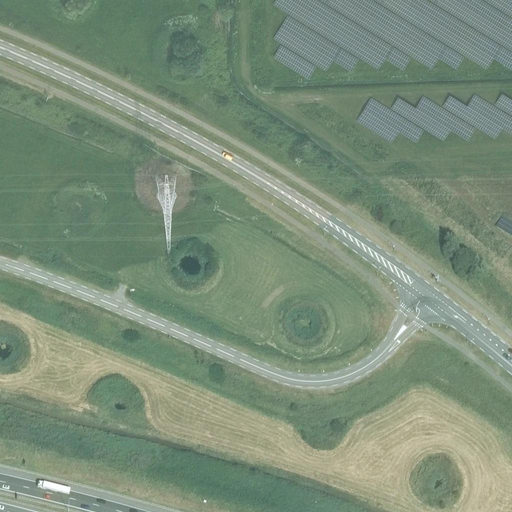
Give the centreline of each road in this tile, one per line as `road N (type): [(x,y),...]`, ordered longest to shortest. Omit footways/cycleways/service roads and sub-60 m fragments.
road 1 (primary): [(431,298),(236,164),(0,46)]
road 2 (tertiary): [(431,298),(375,357),(319,382),(276,376),(0,263)]
road 3 (motorway): [(126,511),(0,480)]
